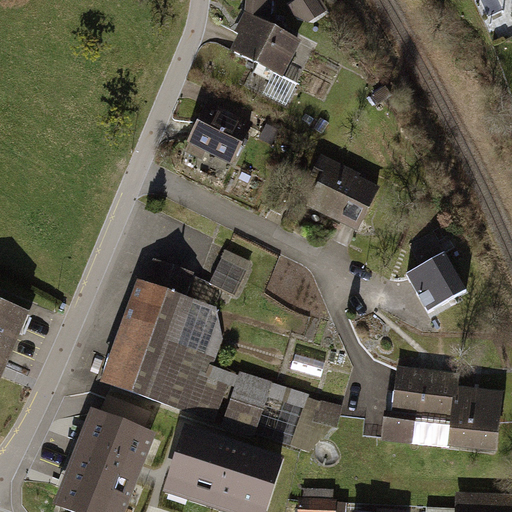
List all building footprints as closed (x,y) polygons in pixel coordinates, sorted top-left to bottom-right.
[(247,0),(247,12),(272,26),(274,0),(247,0)] [(297,0),(288,6),(302,26),(327,9),(321,0),(297,0)] [(236,32),(240,35),(231,50),(282,78),(300,40),(272,26),(247,12),(236,32)] [(208,102),(188,142),(231,163),(251,123),(208,102)] [(313,178),(300,204),(359,232),(380,187),(359,177),(361,172),(324,154),(313,178)] [(251,261),(226,249),(211,283),(236,295),(251,261)] [(446,253),(407,275),(427,311),(451,298),(466,289),(446,253)] [(137,281),(100,382),(219,424),(222,414),(226,415),(239,376),(214,366),(223,340),(218,310),(185,298),(194,274),(155,260),(146,285),(137,281)] [(0,375),(27,311),(0,299),(0,375)] [(463,372),(399,365),(394,409),(453,416),(450,445),(499,450),(506,391),(462,386),(463,372)] [(226,415),(223,425),(312,453),(332,426),(338,428),(343,406),(323,400),(322,403),(308,398),(310,394),(240,372),(239,376),(226,415)] [(107,395),(101,411),(146,428),(152,412),(107,395)] [(52,505),(68,511),(126,511),(158,433),(146,428),(101,411),(91,407),(52,505)] [(416,420),(386,417),(384,439),(414,442),(416,420)] [(266,511),(285,458),(184,425),(162,492),(223,511),(266,511)] [(511,511),(511,504),(456,502),(455,511),(511,511)]
